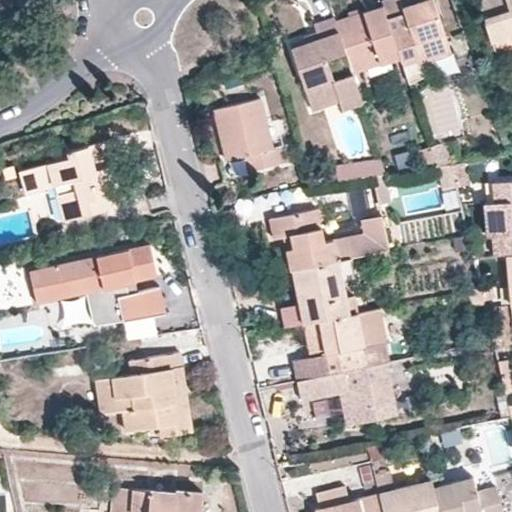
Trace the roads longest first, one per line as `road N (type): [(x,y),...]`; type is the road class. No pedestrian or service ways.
road 1 (residential): [(271,511),(144,15)]
road 2 (residential): [(0,122),(144,15)]
